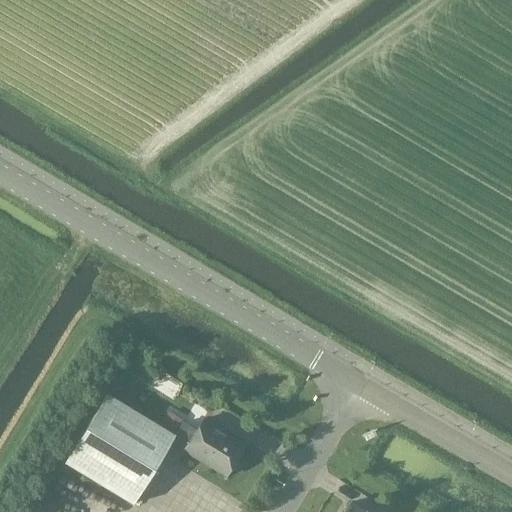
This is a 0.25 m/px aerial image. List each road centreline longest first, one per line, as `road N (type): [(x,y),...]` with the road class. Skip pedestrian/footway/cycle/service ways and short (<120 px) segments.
road 1 (unclassified): [(357,386),(0,176)]
road 2 (unclassified): [(511,477),(357,386)]
road 3 (unclassified): [(279,511),(357,386)]
